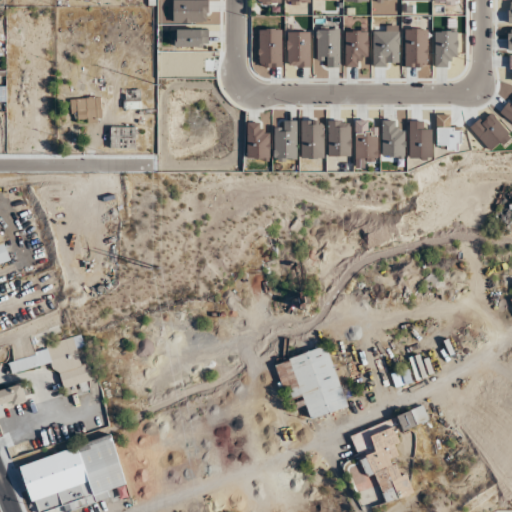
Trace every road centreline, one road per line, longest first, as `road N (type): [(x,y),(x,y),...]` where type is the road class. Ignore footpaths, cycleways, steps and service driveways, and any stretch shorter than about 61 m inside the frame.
road 1 (residential): [(242,0),(241,74),(247,89),(268,101),(466,97),(485,87),(490,0)]
road 2 (residential): [(0,164),(157,165)]
